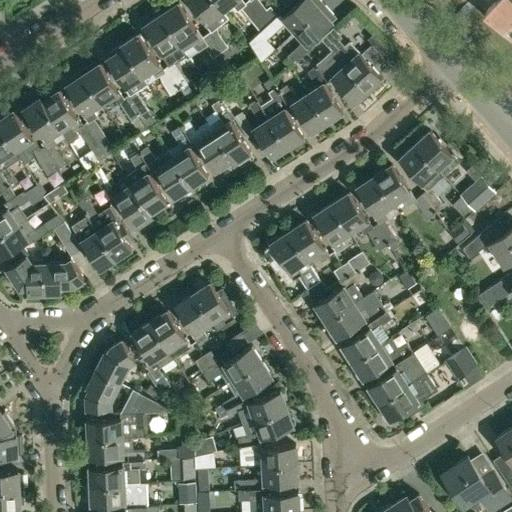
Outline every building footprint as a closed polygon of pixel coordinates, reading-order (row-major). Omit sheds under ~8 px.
[(224,8),(218,1),(217,0),(190,0),(206,21),(212,29),(230,15),(224,8)] [(217,0),(218,1),(224,8),(232,2),(238,8),(242,5),(261,29),(263,27),(268,23),(261,14),(249,0),(248,0),(246,2),(244,0),(217,0)] [(268,8),(261,0),(249,0),(261,14),(268,23),(275,17),(278,14),(272,5),(268,8)] [(295,29),(320,7),(313,0),(299,0),(283,15),(286,19),(295,29)] [(511,0),(496,0),(485,12),(511,36),(511,0)] [(179,1),(163,12),(183,43),(192,37),(199,47),(205,43),(213,56),(220,51),(212,38),(207,42),(203,36),(198,28),(197,29),(179,1)] [(320,7),(295,29),(305,40),(289,55),(294,61),(311,46),(308,43),(333,21),(320,7)] [(188,51),(183,43),(163,12),(144,24),(162,51),(161,51),(169,63),(188,51)] [(276,46),(267,36),(281,23),(275,17),(268,23),(263,27),(261,29),(249,40),(261,60),(276,46)] [(344,45),(338,38),(341,35),(333,26),(321,37),(334,50),(346,63),(368,88),(369,87),(372,89),(381,80),(379,78),(383,75),(360,50),(350,40),(344,45)] [(122,44),(142,74),(147,82),(165,70),(160,62),(159,62),(140,32),(122,44)] [(227,46),(219,34),(212,38),(220,51),(226,47),(227,46)] [(134,80),(142,74),(122,44),(109,52),(111,55),(108,57),(125,84),(125,85),(130,93),(139,88),(134,80)] [(229,52),(226,47),(220,51),(225,57),(229,54),(229,52)] [(346,63),(334,50),(317,64),(324,73),(329,79),(332,76),(354,101),(368,88),(346,63)] [(95,61),(82,70),(101,101),(111,95),(116,102),(124,97),(119,88),(119,89),(101,62),(97,64),(95,61)] [(315,79),(324,73),(317,64),(309,70),(315,79)] [(83,111),(89,120),(98,114),(93,107),(101,101),(82,70),(68,79),(70,82),(67,84),(84,111),(83,111)] [(179,70),(172,74),(180,87),(187,82),(179,70)] [(171,93),(180,87),(172,74),(163,80),(171,93)] [(343,110),(325,81),(308,92),(327,120),(343,110)] [(286,99),(279,89),(276,84),(268,90),(272,96),(259,103),(287,146),(304,135),(286,107),(289,105),(286,99)] [(279,89),(286,99),(293,95),(287,85),(279,89)] [(78,115),(77,115),(60,89),(57,91),(54,87),(41,96),(60,126),(69,140),(79,133),(76,128),(84,123),(78,115)] [(311,130),(327,120),(308,92),(293,102),(311,130)] [(48,147),(56,141),(51,133),(60,126),(41,96),(23,108),(43,138),(42,138),(48,147)] [(132,102),(140,114),(149,108),(141,96),(132,102)] [(251,155),(249,151),(252,149),(232,119),(235,116),(222,98),(213,104),(225,122),(214,130),(234,161),(237,159),(240,163),(251,155)] [(287,146),(259,103),(257,100),(251,103),(263,122),(254,127),(257,132),(252,136),(261,150),(266,147),(272,155),(287,146)] [(132,102),(125,107),(140,131),(148,126),(140,114),(132,102)] [(15,109),(0,118),(0,123),(16,148),(25,161),(34,155),(30,149),(38,144),(33,135),(32,136),(15,109)] [(235,117),(242,126),(250,121),(244,111),(235,117)] [(234,161),(214,130),(210,124),(197,133),(189,119),(181,124),(194,143),(197,141),(215,168),(218,166),(221,170),(234,161)] [(89,126),(106,153),(114,148),(97,122),(89,126)] [(5,155),(16,148),(0,123),(0,164),(2,167),(10,162),(5,155)] [(190,145),(194,143),(181,124),(173,130),(185,149),(173,156),(193,187),(207,178),(205,175),(209,173),(190,145)] [(106,153),(89,126),(82,131),(99,158),(106,153)] [(444,174),(460,160),(453,152),(453,153),(431,128),(416,142),(438,168),(444,174)] [(444,174),(438,168),(416,142),(400,157),(422,180),(421,181),(428,188),(422,193),(436,210),(444,204),(430,186),(444,174)] [(180,196),(193,187),(173,156),(168,149),(155,158),(148,146),(140,151),(153,170),(156,168),(174,195),(177,193),(180,196)] [(49,155),(57,168),(65,163),(57,150),(49,155)] [(149,172),(153,170),(140,151),(132,157),(138,168),(127,175),(152,214),(166,205),(164,202),(168,199),(149,172)] [(57,168),(49,155),(40,161),(48,174),(57,168)] [(436,210),(422,193),(416,198),(411,189),(410,190),(393,163),(375,174),(394,202),(403,196),(408,203),(415,198),(428,216),(436,210)] [(4,175),(10,185),(17,181),(10,171),(4,175)] [(127,175),(116,182),(109,172),(100,178),(112,196),(115,194),(135,225),(152,214),(127,175)] [(384,208),(394,202),(375,174),(358,186),(375,213),(374,213),(380,221),(384,219),(388,216),(384,208)] [(0,177),(0,186),(8,199),(16,194),(10,185),(4,175),(0,177)] [(483,175),(462,194),(476,209),(496,190),(483,175)] [(50,199),(63,190),(67,188),(63,181),(45,193),(50,199)] [(29,199),(24,191),(23,190),(16,194),(8,199),(9,200),(5,203),(7,207),(0,211),(0,231),(25,215),(19,205),(29,199)] [(350,191),(333,202),(351,230),(360,224),(365,231),(368,229),(373,226),(367,217),(350,191)] [(129,241),(134,237),(112,203),(97,213),(86,196),(79,201),(87,213),(115,257),(132,246),(129,241)] [(341,236),(351,230),(333,202),(315,214),(332,240),(331,241),(337,249),(345,243),(341,236)] [(87,213),(72,223),(100,267),(115,257),(87,213)] [(34,229),(26,217),(25,215),(0,231),(0,255),(1,257),(28,239),(30,242),(49,230),(44,222),(34,229)] [(330,253),(325,245),(324,245),(307,218),(290,229),(308,257),(317,251),(322,259),(330,253)] [(64,220),(54,227),(72,254),(82,247),(64,220)] [(457,242),(469,232),(461,223),(449,233),(457,242)] [(504,264),(511,258),(511,227),(498,236),(490,223),(463,247),(469,256),(490,242),(504,264)] [(382,230),(389,241),(394,249),(400,246),(399,242),(396,237),(388,225),(382,230)] [(307,258),(308,257),(290,229),(272,241),(289,268),(288,268),(294,277),(312,265),(307,258)] [(382,230),(372,236),(380,248),(389,241),(382,230)] [(32,262),(27,255),(29,253),(24,246),(11,255),(15,261),(7,267),(20,286),(27,286),(28,292),(45,291),(44,262),(32,262)] [(371,261),(364,251),(342,265),(349,275),(359,268),(371,261)] [(44,262),(45,291),(62,290),(62,284),(74,283),(85,277),(72,258),(67,261),(44,262)] [(405,287),(417,280),(412,262),(408,265),(396,273),(405,287)] [(349,275),(342,265),(335,269),(342,280),(349,275)] [(323,320),(364,294),(356,281),(364,276),(359,268),(349,275),(342,280),(344,284),(315,302),(318,305),(314,307),(323,320)] [(502,277),(477,293),(486,307),(510,290),(502,277)] [(321,279),(318,280),(303,290),(310,301),(328,289),(321,279)] [(222,287),(217,290),(211,280),(194,292),(212,320),(222,313),(226,321),(235,315),(233,313),(238,310),(222,287)] [(365,318),(367,321),(386,309),(382,302),(380,303),(371,289),(364,294),(323,320),(332,335),(336,333),(338,336),(365,318)] [(202,326),(212,320),(194,292),(176,303),(194,330),(193,331),(199,339),(207,334),(202,326)] [(434,307),(421,316),(434,336),(448,327),(434,307)] [(151,320),(169,348),(174,355),(192,344),(186,335),(186,336),(168,309),(151,320)] [(350,361),(391,335),(383,322),(391,316),(386,309),(367,321),(370,325),(342,343),(344,346),(341,348),(350,361)] [(174,355),(169,348),(151,320),(133,331),(138,338),(134,340),(147,361),(150,366),(147,368),(161,389),(170,384),(158,365),(174,355)] [(250,340),(243,329),(226,340),(233,351),(250,340)] [(407,341),(399,347),(391,335),(350,361),(359,376),(362,374),(364,377),(393,359),(395,362),(413,350),(407,341)] [(96,368),(120,380),(129,362),(136,358),(123,338),(111,345),(108,352),(105,350),(96,368)] [(462,338),(453,343),(458,350),(466,344),(462,338)] [(426,342),(414,350),(427,369),(439,362),(426,342)] [(222,357),(217,360),(210,365),(203,369),(210,379),(221,371),(228,382),(262,359),(252,343),(224,361),(222,357)] [(477,361),(466,344),(458,350),(446,357),(465,386),(484,374),(476,362),(477,361)] [(211,350),(204,355),(210,365),(217,360),(211,350)] [(376,403),(427,370),(413,350),(395,362),(397,366),(369,384),(371,387),(368,389),(376,403)] [(204,355),(197,359),(203,369),(210,365),(204,355)] [(236,394),(216,406),(219,411),(227,407),(248,397),(245,393),(273,375),(262,359),(228,382),(236,394)] [(111,399),(120,380),(96,368),(87,386),(90,387),(87,393),(88,407),(111,406),(111,399)] [(427,370),(376,403),(385,417),(389,415),(391,418),(404,409),(408,414),(422,405),(419,400),(438,387),(427,370)] [(151,383),(150,383),(145,390),(146,391),(156,398),(161,392),(161,391),(151,383)] [(227,407),(219,411),(221,416),(238,410),(242,422),(287,406),(281,389),(249,400),(248,397),(227,407)] [(178,409),(139,390),(127,412),(145,411),(178,409)] [(263,440),(263,436),(294,425),(287,406),(242,422),(246,431),(238,433),(240,444),(263,440)] [(0,432),(17,426),(6,409),(2,412),(0,408),(0,432)] [(194,410),(177,411),(177,432),(194,432),(194,410)] [(146,435),(145,422),(145,411),(127,412),(120,412),(121,417),(88,418),(89,437),(132,436),(146,435)] [(511,425),(496,435),(511,459),(499,468),(511,487),(511,425)] [(17,426),(0,432),(0,454),(18,454),(18,452),(24,452),(23,434),(17,434),(17,426)] [(212,433),(194,439),(195,454),(216,450),(212,433)] [(194,455),(193,434),(182,435),(182,440),(182,444),(178,444),(178,456),(179,456),(194,455)] [(123,459),(145,458),(145,447),(133,448),(132,436),(89,437),(90,457),(123,455),(123,459)] [(296,443),(263,444),(263,440),(240,444),(241,453),(251,452),(252,464),(254,464),(297,461),(296,443)] [(483,476),(469,454),(444,471),(465,504),(482,493),(493,509),(511,496),(494,469),(483,476)] [(195,477),(194,456),(183,457),(179,457),(179,461),(179,478),(195,477)] [(140,482),(140,467),(146,466),(145,458),(123,459),(123,463),(90,465),(91,484),(124,482),(140,482)] [(243,488),(266,487),(266,482),(298,481),(297,461),(254,464),(255,479),(228,480),(229,489),(235,489),(238,489),(243,488)] [(19,469),(0,469),(0,487),(24,487),(24,473),(19,474),(19,469)] [(209,477),(198,478),(199,489),(209,488),(209,477)] [(124,482),(91,484),(92,503),(125,501),(125,506),(147,504),(146,481),(140,482),(124,482)] [(0,508),(21,507),(20,502),(25,502),(24,487),(0,487),(0,508)] [(266,491),(266,487),(243,488),(238,489),(238,499),(251,498),(251,511),(267,511),(300,510),(299,490),(266,491)] [(195,501),(194,491),(176,492),(177,502),(195,501)] [(210,491),(198,491),(198,501),(210,501),(210,491)] [(408,494),(395,502),(401,511),(432,511),(419,493),(411,499),(408,494)] [(197,511),(197,502),(184,503),(184,511),(197,511)] [(401,511),(395,502),(381,511),(401,511)]
